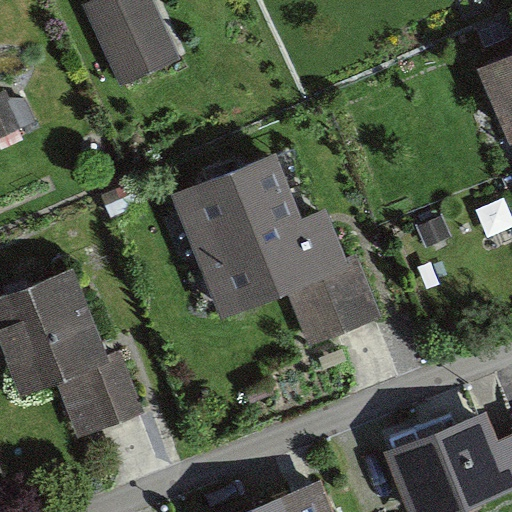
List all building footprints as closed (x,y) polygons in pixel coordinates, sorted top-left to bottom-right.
[(91,0),(89,1),(128,85),(190,56),(163,0),(91,0)] [(511,47),(466,68),(498,138),(510,133),(511,136),(511,47)] [(263,157),(179,189),(207,263),(195,267),(214,316),(279,292),(297,340),(371,312),(352,261),(342,265),(321,209),(288,222),(263,157)] [(68,267),(0,290),(0,355),(15,398),(54,385),(74,441),(137,419),(115,356),(101,361),(68,267)] [(481,411),(384,453),(409,511),(470,511),(511,494),(511,430),(493,438),(481,411)] [(330,511),(317,477),(230,511),(330,511)]
